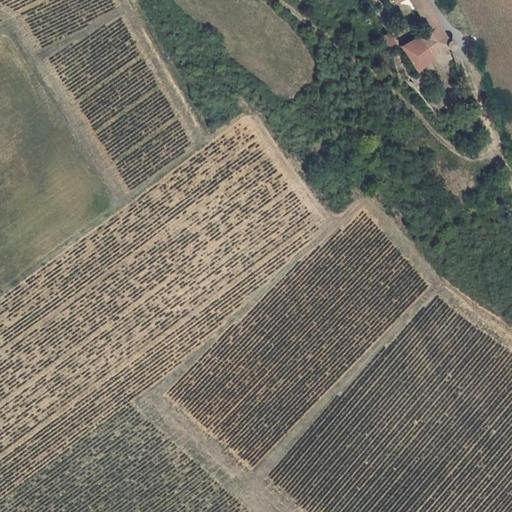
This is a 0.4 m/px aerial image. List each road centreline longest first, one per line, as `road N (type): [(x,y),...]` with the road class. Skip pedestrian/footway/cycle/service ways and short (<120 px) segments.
road 1 (track): [(277,0),(372,71),(466,158),(491,143)]
road 2 (unclassified): [(429,0),(459,38),(457,55),(491,143)]
